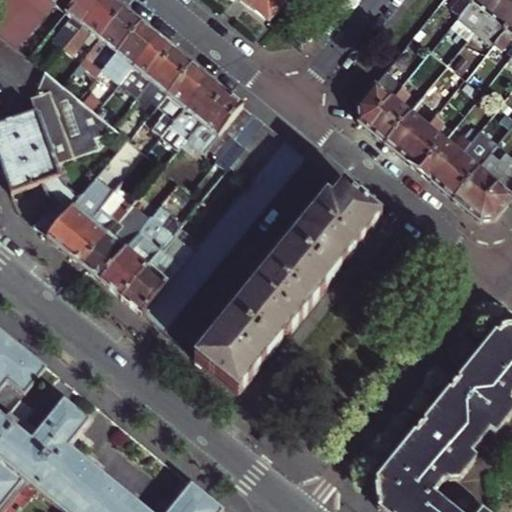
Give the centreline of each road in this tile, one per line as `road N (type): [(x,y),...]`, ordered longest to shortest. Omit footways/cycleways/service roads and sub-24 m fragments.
road 1 (tertiary): [(0,266),(300,511)]
road 2 (residential): [(497,277),(309,511)]
road 3 (residential): [(286,106),(497,277)]
road 4 (residential): [(155,0),(286,106)]
road 5 (residential): [(286,106),(376,0)]
